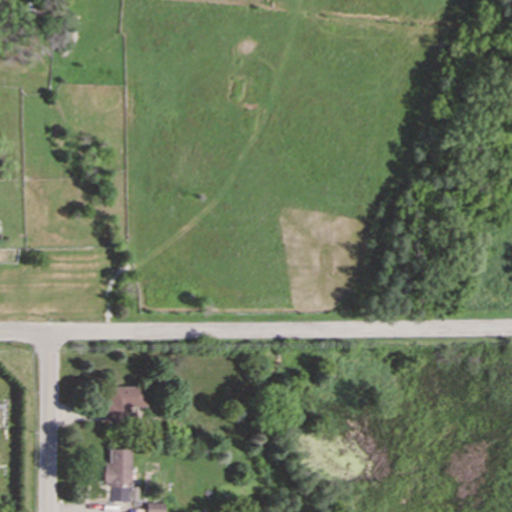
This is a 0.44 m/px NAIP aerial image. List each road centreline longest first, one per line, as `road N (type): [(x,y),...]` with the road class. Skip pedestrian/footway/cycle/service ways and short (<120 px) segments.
road 1 (residential): [(0,334),(511,328)]
road 2 (tertiary): [(46,511),(49,334)]
